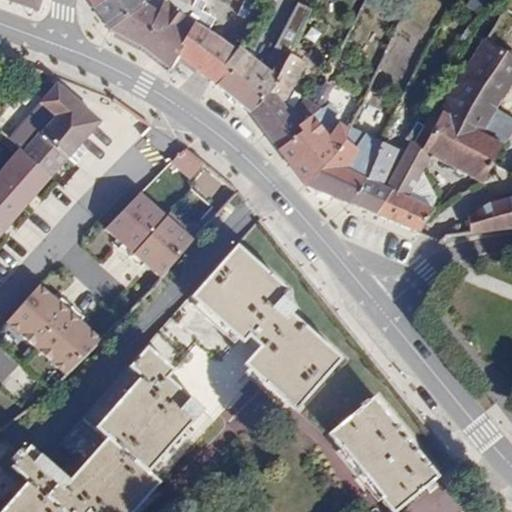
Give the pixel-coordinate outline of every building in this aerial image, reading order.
[(43,0),(3,0),(39,12),(43,0)] [(89,0),(95,9),(108,0),(89,0)] [(146,6),(141,0),(108,0),(95,9),(109,31),(146,6)] [(165,0),(157,15),(140,47),(170,70),(178,56),(212,81),(236,51),(236,50),(209,31),(214,19),(204,12),(207,3),(201,0),(165,0)] [(486,15),(494,0),(473,0),(471,6),(486,15)] [(140,47),(157,15),(146,6),(109,31),(140,47)] [(290,49),(302,26),(292,20),(280,43),(290,49)] [(511,133),(511,120),(497,111),(511,85),(511,56),(486,41),(422,149),(432,155),(482,183),(511,133)] [(271,91),(289,59),(289,58),(282,54),(276,50),(265,70),(239,47),(236,50),(236,51),(212,81),(231,95),(253,115),(271,91)] [(298,127),(310,118),(323,91),(313,88),(297,113),(292,108),(289,110),(285,107),(305,64),(291,55),(289,58),(289,59),(271,91),(253,115),(281,152),(302,132),(298,127)] [(0,237),(67,159),(77,147),(100,120),(57,83),(8,140),(19,150),(0,172),(0,237)] [(344,142),(350,130),(339,123),(343,117),(330,106),(323,110),(322,110),(333,88),(326,84),(323,91),(310,118),(298,127),(302,132),(281,152),(306,186),(344,142)] [(364,181),(381,145),(350,130),(344,142),(306,186),(347,203),(364,181)] [(430,213),(434,202),(421,175),(432,155),(422,149),(411,143),(386,188),(392,191),(374,214),(414,230),(430,213)] [(374,214),(392,191),(386,188),(382,185),(398,151),(381,145),(364,181),(347,203),(374,214)] [(74,165),(85,153),(77,147),(67,159),(74,165)] [(238,191),(187,150),(183,151),(174,162),(227,204),(238,191)] [(199,237),(145,189),(110,227),(164,278),(199,237)] [(511,228),(511,199),(490,205),(469,218),(472,234),(511,228)] [(340,360),(290,315),(295,310),(282,299),(288,292),(237,247),(192,297),(243,343),(249,337),(260,347),(244,365),(255,374),(296,410),(340,360)] [(109,338),(41,278),(7,326),(72,380),(109,338)] [(147,474),(202,411),(167,379),(173,371),(147,348),(129,368),(140,378),(95,429),(107,439),(69,482),(63,477),(29,447),(24,454),(11,468),(27,482),(0,511),(133,511),(158,484),(147,474)] [(395,511),(437,478),(373,399),(328,436),(340,451),(342,449),(382,498),(380,500),(389,511),(395,511)]
